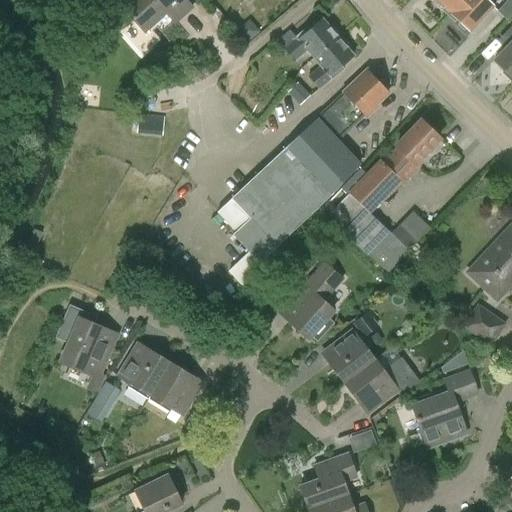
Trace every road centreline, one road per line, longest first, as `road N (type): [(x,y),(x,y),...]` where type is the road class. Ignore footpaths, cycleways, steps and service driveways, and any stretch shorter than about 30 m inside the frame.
road 1 (residential): [(511,147),(370,0)]
road 2 (residential): [(263,386),(201,340),(116,296)]
road 3 (residential): [(244,511),(220,469),(238,420),(263,386)]
